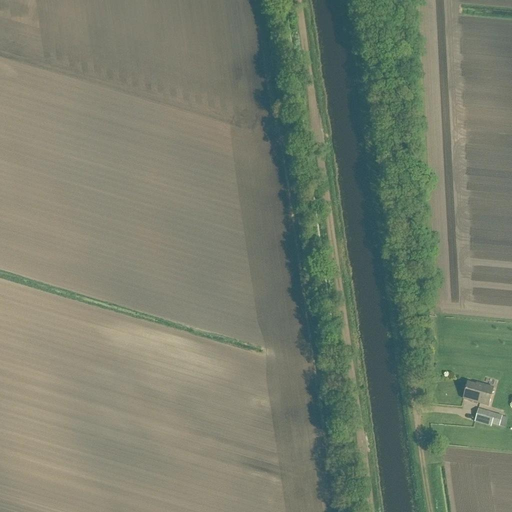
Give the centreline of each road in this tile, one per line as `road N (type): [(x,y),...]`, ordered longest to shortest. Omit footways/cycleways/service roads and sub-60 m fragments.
road 1 (track): [(433,511),(360,0)]
road 2 (track): [(296,0),(366,511)]
